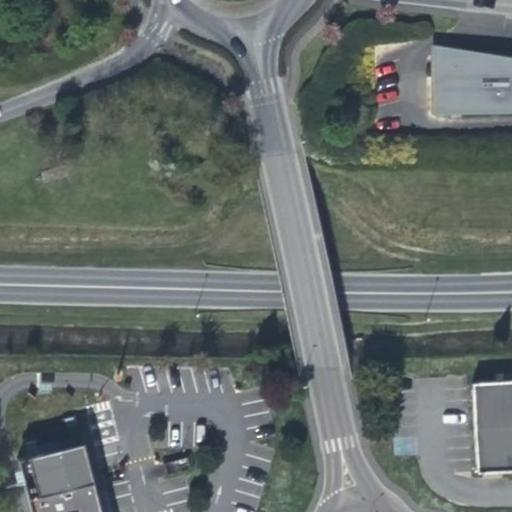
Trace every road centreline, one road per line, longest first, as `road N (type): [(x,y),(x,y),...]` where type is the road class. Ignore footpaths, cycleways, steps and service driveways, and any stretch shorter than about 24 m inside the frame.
road 1 (secondary): [(511,281),(0,275)]
road 2 (secondary): [(0,294),(511,299)]
road 3 (unclassified): [(263,87),(339,444)]
road 4 (secondary): [(167,0),(140,52),(84,84),(0,112)]
